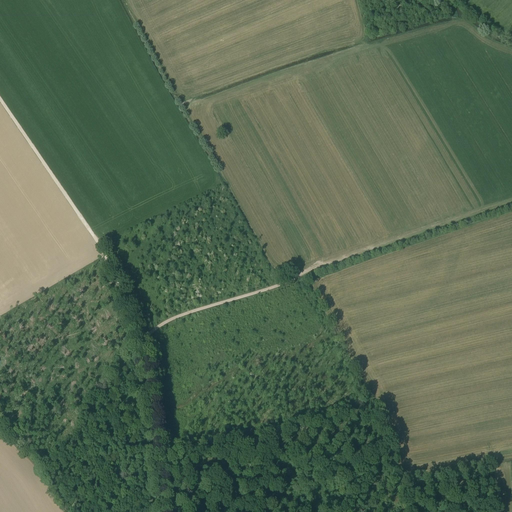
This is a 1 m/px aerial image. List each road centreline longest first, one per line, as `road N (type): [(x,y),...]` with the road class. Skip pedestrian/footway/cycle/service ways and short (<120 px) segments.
road 1 (track): [(164,511),(142,345),(99,245)]
road 2 (track): [(275,286),(511,200)]
road 3 (track): [(140,339),(181,314),(275,286)]
